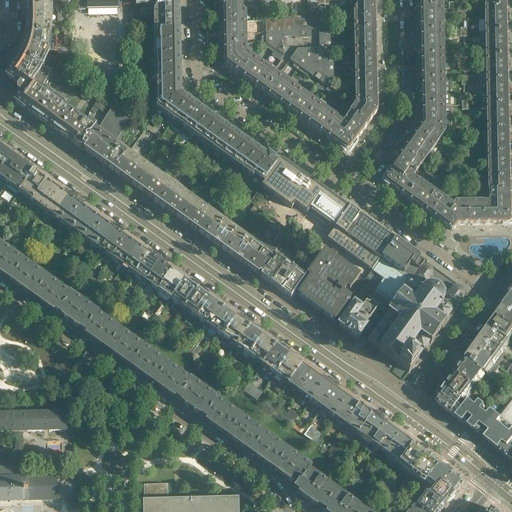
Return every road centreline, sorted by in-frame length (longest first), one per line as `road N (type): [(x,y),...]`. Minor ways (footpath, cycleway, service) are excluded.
road 1 (tertiary): [(334,360),(0,122)]
road 2 (residential): [(0,289),(272,486),(286,511)]
road 3 (residential): [(192,0),(198,79),(360,194)]
road 4 (residential): [(360,194),(408,119),(405,0)]
road 5 (tertiary): [(334,360),(492,477)]
road 6 (residential): [(494,291),(360,194)]
road 7 (residential): [(414,404),(494,291)]
